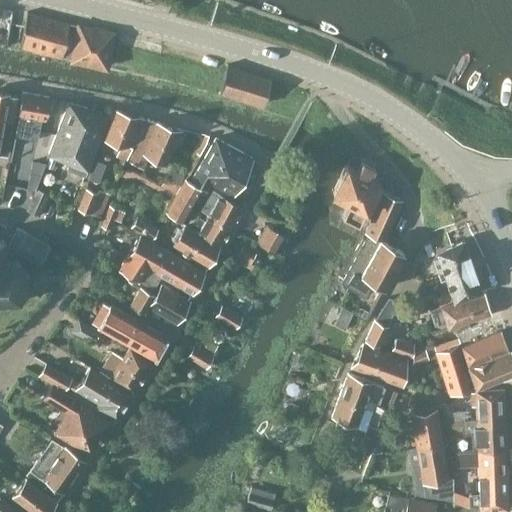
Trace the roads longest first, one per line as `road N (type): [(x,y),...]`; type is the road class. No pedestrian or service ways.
road 1 (tertiary): [(481,181),(358,89),(255,51),(65,0)]
road 2 (residential): [(0,356),(91,256),(0,209)]
